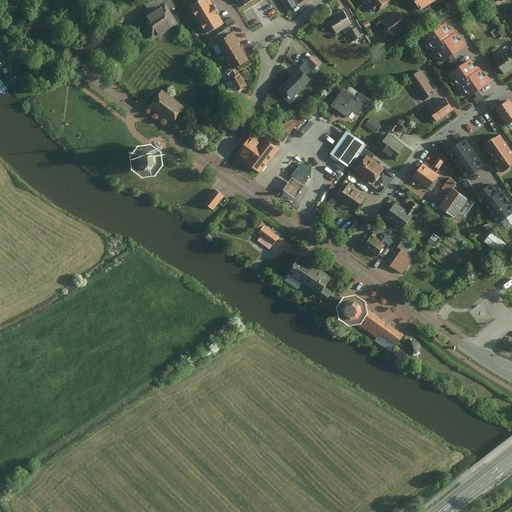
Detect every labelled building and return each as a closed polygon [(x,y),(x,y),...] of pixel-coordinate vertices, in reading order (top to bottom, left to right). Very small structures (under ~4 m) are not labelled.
[(178,25),(169,10),(174,7),(170,0),(157,0),(160,7),(138,20),(150,41),(178,25)] [(224,21),(211,0),(201,0),(192,6),(208,32),(224,21)] [(295,0),(287,0),(283,2),(290,14),(300,8),(295,0)] [(363,0),(378,14),(392,0),(363,0)] [(415,0),(421,10),(438,0),(415,0)] [(329,20),(337,33),(352,25),(345,12),(329,20)] [(381,22),(392,38),(408,28),(397,12),(381,22)] [(447,28),(445,25),(440,28),(423,40),(425,44),(428,42),(433,50),(432,50),(434,53),(437,52),(443,61),(462,47),(454,35),(453,36),(447,28)] [(357,29),(350,32),(355,41),(362,37),(357,29)] [(251,63),(234,32),(218,41),(234,72),(251,63)] [(511,51),(511,50),(495,61),(505,76),(511,71),(511,51)] [(315,68),(308,61),(300,69),(307,77),(315,68)] [(478,73),(470,61),(450,75),(448,77),(450,80),(453,78),(459,86),(458,87),(459,90),(463,88),(469,96),(488,83),(480,71),(478,73)] [(299,70),(279,89),(291,101),(311,82),(299,70)] [(435,94),(420,73),(409,81),(424,102),(435,94)] [(239,74),(230,79),(238,92),(247,87),(239,74)] [(360,94),(357,98),(344,89),(331,107),(349,119),(353,113),(358,116),(369,100),(360,94)] [(184,111),(161,93),(148,110),(171,127),(184,111)] [(453,112),(445,100),(429,111),(436,123),(453,112)] [(511,102),(511,101),(497,110),(507,126),(511,123),(511,102)] [(382,127),(370,118),(365,125),(377,134),(382,127)] [(401,128),(391,121),(387,128),(397,134),(401,128)] [(276,139),(283,144),(294,130),(287,125),(276,139)] [(363,143),(347,133),(331,156),(347,166),(363,143)] [(406,147),(388,135),(378,150),(396,162),(406,147)] [(511,152),(500,135),(484,146),(504,173),(511,166),(511,152)] [(245,160),(260,172),(279,150),(263,137),(259,142),(253,137),(240,153),(246,158),(245,160)] [(450,152),(459,166),(475,155),(465,141),(450,152)] [(134,159),(138,152),(134,149),(129,156),(134,159)] [(150,169),(155,163),(153,155),(146,150),(138,152),(134,159),(136,166),(142,171),(150,169)] [(385,168),(368,155),(356,171),(373,184),(385,168)] [(459,166),(467,178),(483,167),(475,155),(459,166)] [(446,174),(453,167),(443,158),(436,165),(446,174)] [(440,175),(424,165),(415,179),(430,189),(440,175)] [(305,187),(311,178),(301,172),(297,169),(292,177),(305,187)] [(284,192),(296,200),(305,187),(293,178),(284,192)] [(456,183),(449,179),(443,188),(450,193),(452,190),(456,183)] [(348,184),(338,200),(358,212),(368,196),(348,184)] [(224,196),(215,190),(206,202),(214,209),(224,196)] [(455,218),(467,201),(452,190),(450,193),(440,207),(455,218)] [(511,214),(511,206),(501,192),(496,196),(485,204),(499,223),(511,214)] [(411,202),(406,210),(395,203),(385,217),(404,230),(413,215),(418,207),(411,202)] [(264,224),(259,221),(252,230),(258,234),(264,224)] [(280,236),(265,227),(260,235),(274,245),(280,236)] [(501,252),(508,244),(493,231),(486,240),(501,252)] [(386,244),(372,235),(363,249),(377,258),(386,244)] [(396,246),(384,263),(402,275),(414,259),(396,246)] [(313,268),(300,258),(289,273),(303,283),(313,268)] [(305,282),(321,293),(332,278),(316,267),(305,282)] [(351,320),(358,318),(363,311),(362,304),(358,302),(355,300),(347,301),(342,308),(344,316),(351,320)] [(362,304),(363,311),(358,318),(351,320),(362,327),(363,326),(378,337),(375,341),(392,353),(405,335),(392,326),(362,304)]
